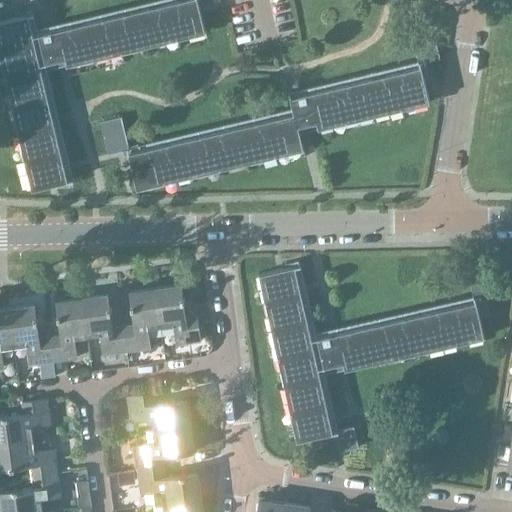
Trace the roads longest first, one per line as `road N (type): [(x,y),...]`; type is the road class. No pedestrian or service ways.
road 1 (residential): [(477,511),(244,477)]
road 2 (tertiary): [(217,229),(447,222)]
road 3 (residential): [(447,222),(475,3)]
road 4 (tertiary): [(0,235),(217,229)]
road 5 (residential): [(87,385),(237,367)]
road 6 (residential): [(237,367),(217,229)]
road 7 (residential): [(101,511),(87,385)]
